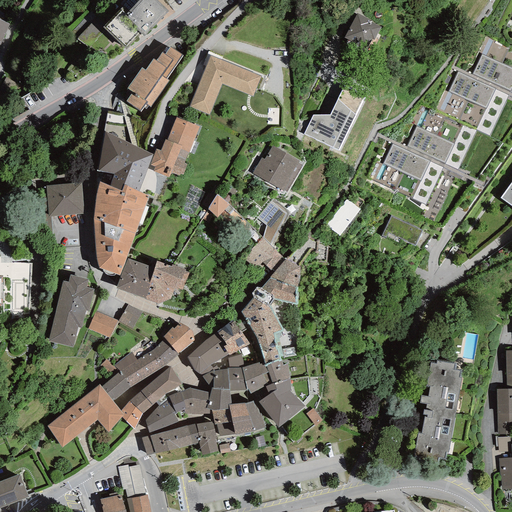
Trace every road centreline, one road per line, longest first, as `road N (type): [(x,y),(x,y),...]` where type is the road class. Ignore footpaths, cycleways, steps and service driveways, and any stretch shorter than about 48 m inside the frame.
road 1 (residential): [(196,322),(111,291),(92,256),(91,176),(117,69)]
road 2 (residential): [(254,511),(406,481),(452,488),(483,511)]
road 3 (tertiary): [(0,137),(117,69)]
road 4 (residential): [(80,478),(134,450),(146,461),(159,511)]
